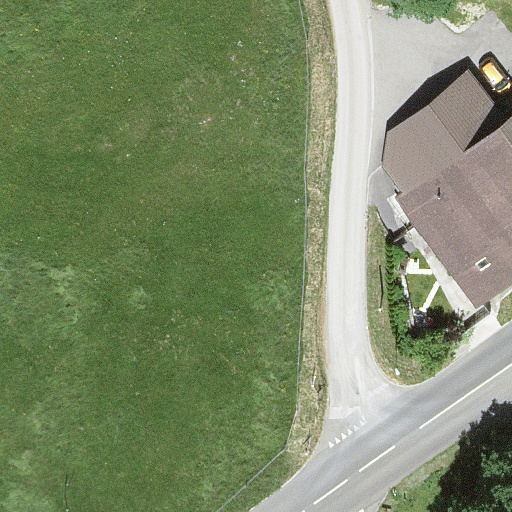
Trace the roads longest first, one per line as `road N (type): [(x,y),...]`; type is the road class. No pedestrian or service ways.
road 1 (unclassified): [(346,0),(339,321),(347,400),(338,494)]
road 2 (tertiary): [(511,360),(338,494)]
